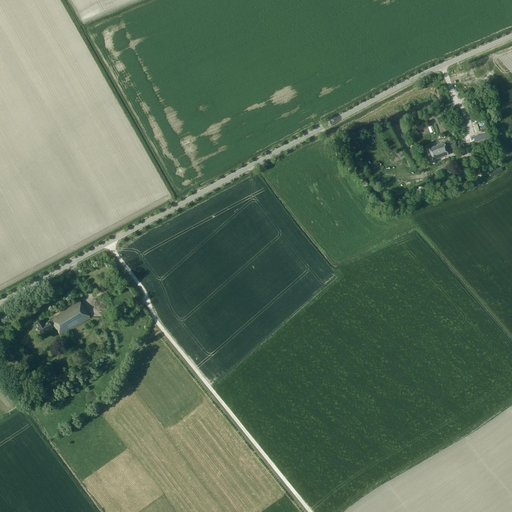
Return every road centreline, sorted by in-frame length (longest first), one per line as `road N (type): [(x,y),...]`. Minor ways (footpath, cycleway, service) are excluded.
road 1 (tertiary): [(0,303),(402,84),(511,36)]
road 2 (track): [(475,196),(381,218),(318,130)]
